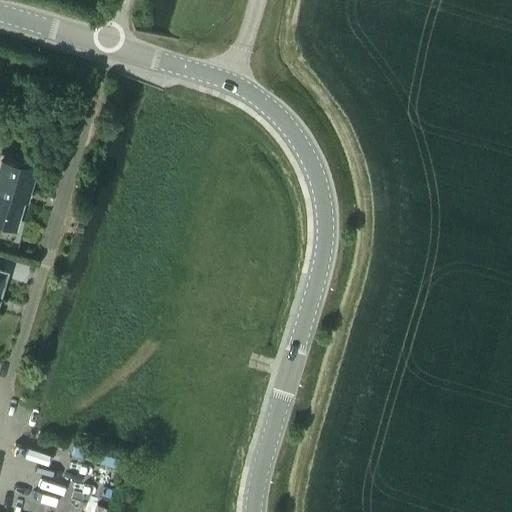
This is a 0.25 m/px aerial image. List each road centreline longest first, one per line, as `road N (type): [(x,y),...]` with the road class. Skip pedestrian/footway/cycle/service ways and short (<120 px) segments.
road 1 (tertiary): [(106,43),(244,90),(284,123),(313,173),(323,247),(253,511)]
road 2 (unclassified): [(0,419),(99,71)]
